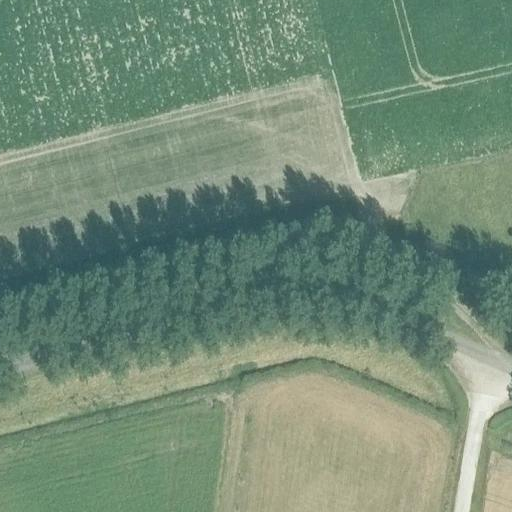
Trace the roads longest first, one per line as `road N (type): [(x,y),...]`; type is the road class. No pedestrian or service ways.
road 1 (unclassified): [(486,353),(334,307),(265,308),(0,370)]
road 2 (unclassified): [(460,511),(486,353)]
